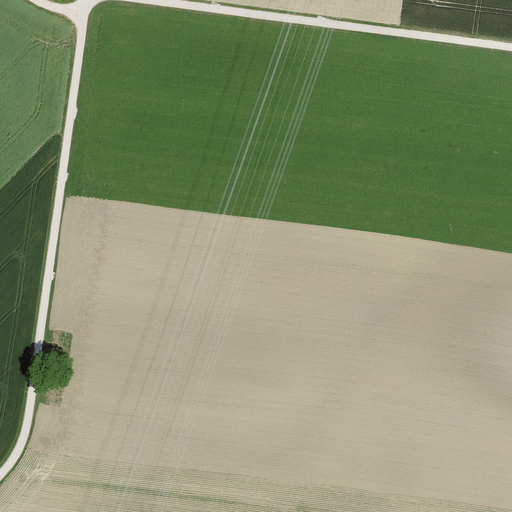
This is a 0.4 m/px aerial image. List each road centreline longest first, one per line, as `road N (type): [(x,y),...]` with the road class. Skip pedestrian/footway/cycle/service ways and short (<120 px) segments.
road 1 (track): [(0,471),(23,433),(85,0)]
road 2 (track): [(142,0),(511,45)]
